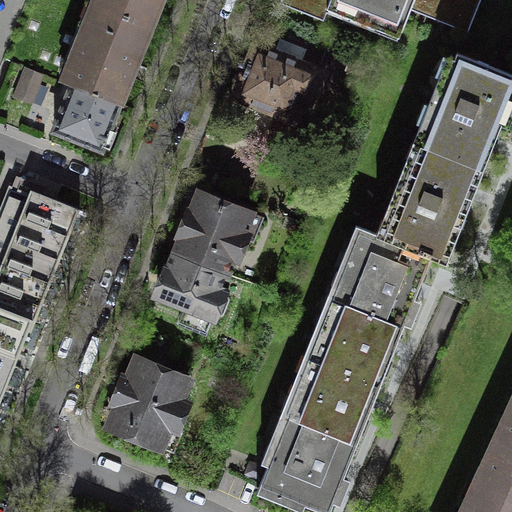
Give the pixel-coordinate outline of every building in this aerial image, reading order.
[(96,0),(95,4),(150,27),(160,0),(96,0)] [(303,0),(327,9),(327,10),(328,10),(331,2),(401,30),(413,2),(467,24),(467,25),(468,25),(478,0),(303,0)] [(150,27),(95,4),(63,82),(71,85),(119,105),(130,77),(132,78),(134,72),(137,65),(135,65),(150,27)] [(246,71),(236,96),(288,117),(289,115),(300,120),(319,72),(299,64),(304,49),(281,40),(278,47),(275,54),(256,47),(246,71)] [(511,74),(457,53),(420,145),(484,170),(493,146),(511,97),(511,74)] [(365,65),(354,60),(352,66),(349,72),(361,76),(365,65)] [(42,74),(27,68),(16,96),(23,99),(31,102),(42,74)] [(111,125),(119,105),(71,85),(69,92),(53,130),(102,150),(111,125)] [(474,194),(484,170),(420,145),(384,236),(363,228),(362,228),(447,262),(474,194)] [(30,194),(10,187),(0,210),(0,397),(17,356),(28,328),(30,329),(78,209),(31,191),(30,194)] [(176,253),(226,273),(233,256),(237,258),(245,237),(252,239),(261,218),(250,214),(200,193),(192,213),(189,212),(185,224),(180,235),(182,236),(176,253)] [(335,298),(404,325),(419,287),(431,257),(447,263),(447,262),(362,228),(335,298)] [(220,290),(226,273),(176,253),(169,270),(167,269),(162,281),(157,294),(185,305),(179,321),(206,332),(212,316),(214,317),(214,315),(217,316),(222,314),(228,300),(226,294),(223,293),(224,291),(220,290)] [(404,325),(335,298),(311,356),(380,384),(395,348),(404,325)] [(371,407),(380,384),(311,356),(288,415),(357,443),(371,407)] [(118,404),(109,425),(174,452),(183,430),(177,427),(187,403),(180,400),(189,379),(137,358),(128,379),(124,378),(119,390),(114,402),(118,404)] [(511,403),(476,482),(511,498),(511,403)] [(329,511),(348,465),(357,443),(288,415),(260,485),(328,511),(329,511)] [(511,511),(511,498),(476,482),(461,511),(511,511)]
